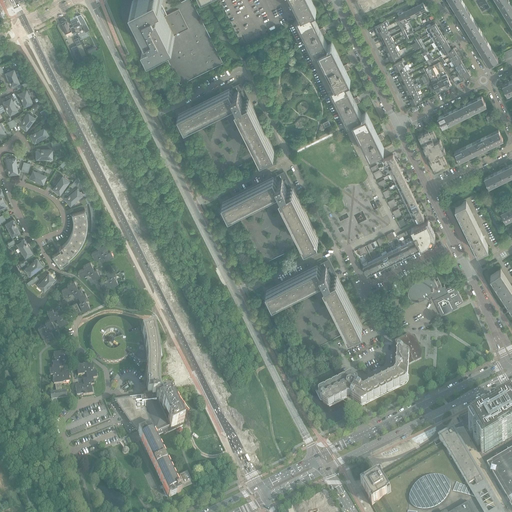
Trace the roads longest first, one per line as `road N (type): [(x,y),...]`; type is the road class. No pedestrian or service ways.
road 1 (secondary): [(26,26),(258,486)]
road 2 (residential): [(147,118),(243,74),(287,159),(189,204)]
road 3 (residential): [(340,353),(380,329),(365,286),(454,243)]
road 4 (secondary): [(318,457),(234,294)]
road 5 (residential): [(5,182),(43,192),(63,213),(59,232),(37,239),(17,210)]
road 6 (tertiary): [(396,124),(334,0)]
road 7 (secondary): [(147,118),(88,0)]
